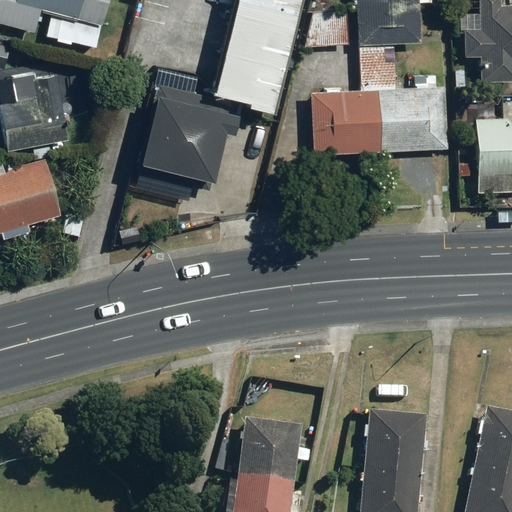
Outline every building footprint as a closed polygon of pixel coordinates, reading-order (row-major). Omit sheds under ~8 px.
[(0,0),(0,25),(30,33),(35,12),(57,17),(52,39),(91,48),(103,0),(0,0)] [(290,0),(226,0),(202,99),(229,105),(263,114),(290,0)] [(348,0),(348,6),(350,44),(350,50),(393,48),(417,47),(415,6),(430,5),(429,0),(348,0)] [(495,0),(473,0),(473,14),(455,14),(455,34),(459,34),(459,58),(474,58),(475,83),(511,82),(511,6),(495,6),(495,0)] [(350,44),(348,6),(301,7),(302,46),(350,44)] [(393,48),(350,50),(304,51),(306,96),(395,92),(393,48)] [(0,76),(0,152),(62,142),(51,77),(33,80),(32,71),(0,76)] [(209,189),(229,105),(202,99),(152,87),(131,171),(209,189)] [(395,92),(306,96),(308,158),(443,154),(441,91),(395,92)] [(511,112),(468,113),(469,197),(511,196),(511,112)] [(0,239),(23,233),(21,226),(54,217),(39,160),(0,170),(0,239)] [(84,211),(65,207),(59,234),(78,238),(84,211)] [(511,511),(511,415),(480,409),(459,511),(511,511)] [(363,412),(353,511),(412,511),(421,418),(363,412)] [(238,419),(225,511),(283,511),(295,427),(238,419)]
